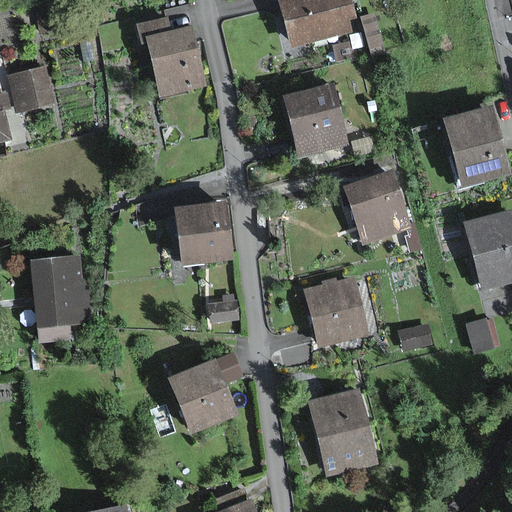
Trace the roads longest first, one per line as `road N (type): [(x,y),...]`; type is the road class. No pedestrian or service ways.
road 1 (residential): [(470,511),(511,453),(511,62),(503,0)]
road 2 (residential): [(210,0),(278,511)]
